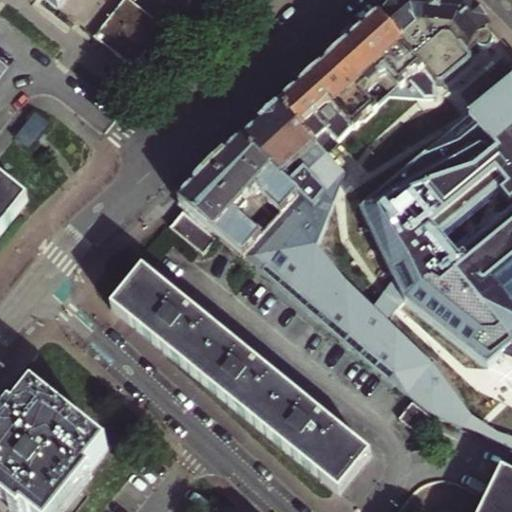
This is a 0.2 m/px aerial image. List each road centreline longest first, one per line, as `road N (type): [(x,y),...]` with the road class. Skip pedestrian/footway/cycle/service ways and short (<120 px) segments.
road 1 (residential): [(343,0),(78,237),(34,288)]
road 2 (residential): [(34,288),(290,511)]
